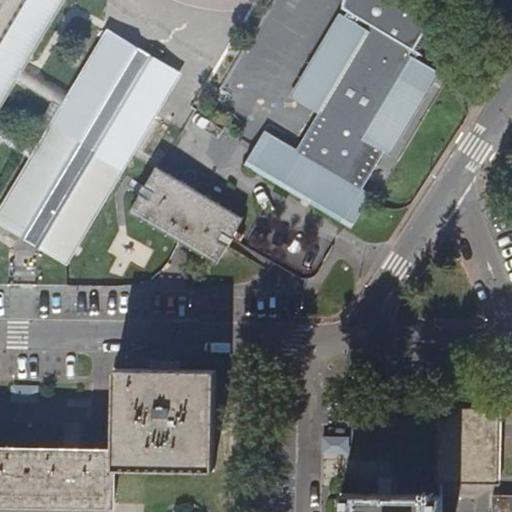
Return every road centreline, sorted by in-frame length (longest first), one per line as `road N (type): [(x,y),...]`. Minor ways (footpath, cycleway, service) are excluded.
road 1 (residential): [(0,329),(356,332),(451,178)]
road 2 (residential): [(511,327),(451,178)]
road 3 (unknown): [(356,332),(399,345),(511,351)]
